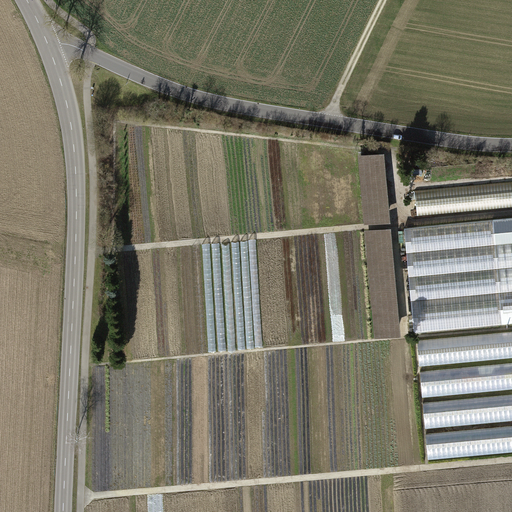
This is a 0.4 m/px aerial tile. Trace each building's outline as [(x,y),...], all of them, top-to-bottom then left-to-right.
[(383,156),(360,158),(366,218),(389,216),(383,156)] [(511,182),(417,191),(419,215),(511,206),(511,182)] [(511,218),(405,228),(415,331),(511,322),(511,218)] [(390,228),(367,230),(377,334),(400,332),(390,228)] [(511,332),(419,340),(421,365),(511,357),(511,332)] [(511,363),(421,372),(423,397),(511,388),(511,363)] [(511,395),(424,403),(426,427),(511,419),(511,395)] [(511,426),(427,434),(429,457),(511,449),(511,426)]
